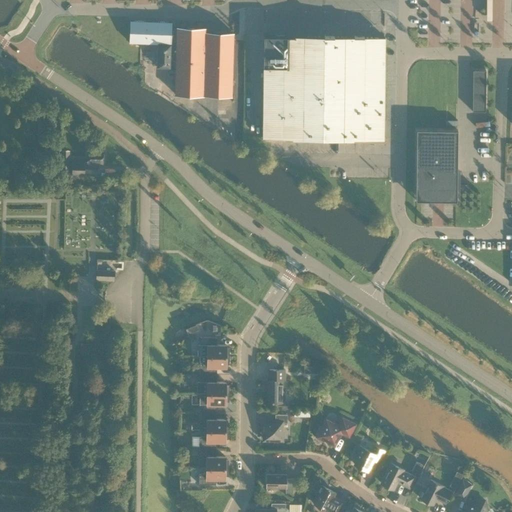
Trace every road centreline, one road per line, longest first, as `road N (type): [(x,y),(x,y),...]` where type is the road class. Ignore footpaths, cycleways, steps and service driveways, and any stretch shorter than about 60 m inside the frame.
road 1 (unclassified): [(409,232),(497,234),(502,54)]
road 2 (residential): [(245,459),(247,347),(300,257)]
road 3 (unclassified): [(214,11),(248,2),(402,5)]
road 4 (unclassified): [(402,53),(398,206),(409,232)]
road 5 (tertiary): [(300,257),(214,199),(159,149)]
road 6 (residential): [(137,318),(146,174),(159,149)]
road 7 (tertiary): [(511,396),(369,301)]
road 8 (tertiary): [(159,149),(21,56)]
road 9 (residential): [(392,511),(322,461),(245,459)]
road 10 (unclassified): [(214,11),(53,5)]
